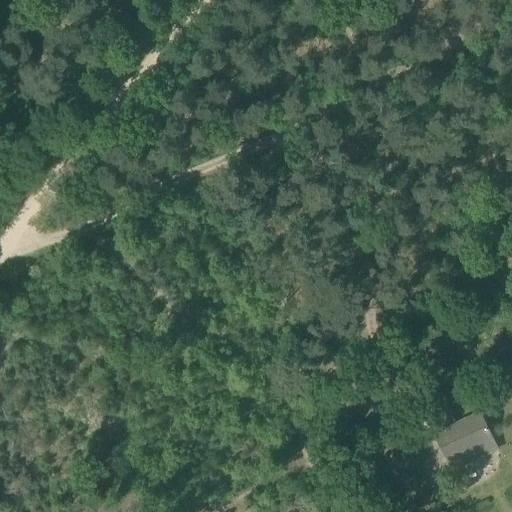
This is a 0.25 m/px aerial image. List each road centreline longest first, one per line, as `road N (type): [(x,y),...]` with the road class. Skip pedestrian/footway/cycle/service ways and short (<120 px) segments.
road 1 (track): [(191,173),(240,234),(319,400),(356,511)]
road 2 (track): [(191,173),(511,19)]
road 3 (track): [(0,249),(204,0)]
road 4 (track): [(0,253),(191,173)]
